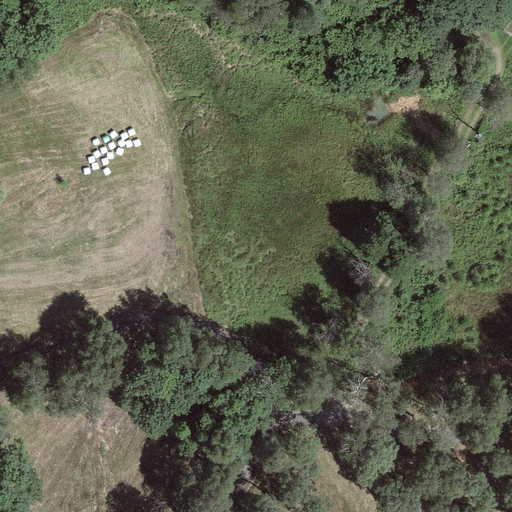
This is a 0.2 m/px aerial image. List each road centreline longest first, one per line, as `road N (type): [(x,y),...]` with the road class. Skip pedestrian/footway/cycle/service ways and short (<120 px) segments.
road 1 (track): [(315,416),(491,76),(493,53),(450,0)]
road 2 (unclassified): [(278,412),(241,351),(171,321),(97,329),(0,369)]
road 3 (unclassified): [(511,426),(462,436),(278,412)]
